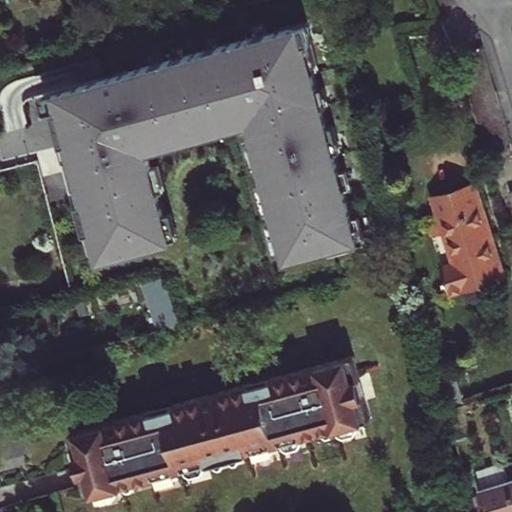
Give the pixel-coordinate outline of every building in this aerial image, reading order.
[(310,23),(51,92),(62,135),(70,165),(95,260),(173,239),(149,150),(253,122),(290,259),(334,247),(335,252),(362,244),(308,44),(315,42),(310,23)] [(462,70),(488,62),(484,48),(458,55),(462,70)] [(467,84),(492,76),(488,62),(462,70),(467,84)] [(471,99),(497,91),(492,76),(467,84),(471,99)] [(471,99),(473,105),(475,113),(501,105),(499,98),(497,91),(471,99)] [(480,128),(506,119),(501,105),(475,113),(480,128)] [(484,142),(510,134),(506,119),(480,128),(484,142)] [(484,142),(489,157),(511,149),(511,140),(510,134),(484,142)] [(465,289),(466,294),(469,298),(484,301),(491,292),(490,282),(505,276),(476,184),(455,191),(434,197),(442,222),(446,234),(455,264),(443,268),(450,294),(465,289)] [(446,234),(442,222),(428,227),(432,238),(446,234)] [(165,277),(144,283),(159,330),(181,324),(165,277)] [(49,324),(46,314),(28,319),(31,329),(49,324)] [(434,356),(441,381),(447,379),(441,355),(434,356)] [(355,356),(72,432),(77,453),(83,473),(88,495),(98,492),(120,486),(127,485),(148,479),(155,477),(177,471),(184,469),(205,463),(218,460),(242,454),(255,450),(276,445),(283,443),(305,437),(312,435),(333,429),(340,428),(362,422),(371,419),(366,397),(360,378),(355,356)] [(370,376),(360,378),(366,397),(375,395),(370,376)] [(441,381),(448,405),(463,401),(456,376),(447,379),(441,381)] [(482,409),(479,400),(464,405),(467,414),(482,409)] [(450,410),(457,439),(472,434),(467,414),(464,405),(450,410)] [(362,422),(340,428),(344,442),(366,436),(362,422)] [(333,429),(312,435),(314,445),(336,439),(333,429)] [(305,437),(283,443),(287,457),(309,452),(305,437)] [(276,445),(255,450),(259,465),(280,459),(276,445)] [(77,453),(68,456),(73,476),(83,473),(77,453)] [(242,454),(218,460),(220,470),(244,463),(242,454)] [(482,497),(486,511),(511,511),(511,486),(505,465),(504,461),(477,470),(483,488),(480,489),(482,497)] [(205,463),(184,469),(188,484),(209,478),(205,463)] [(177,471),(155,477),(159,491),(181,486),(177,471)] [(148,479),(127,485),(129,494),(151,488),(148,479)] [(120,486),(98,492),(102,506),(123,501),(120,486)] [(473,499),(476,511),(486,511),(482,497),(473,499)]
